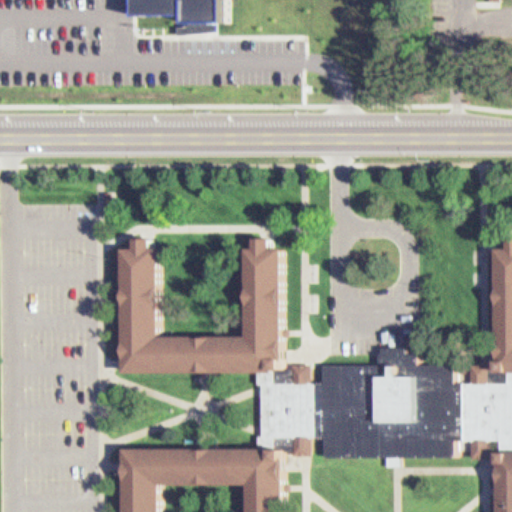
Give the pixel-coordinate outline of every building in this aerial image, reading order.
[(136,0),(136,13),(234,12),(234,0),(136,0)] [(479,0),(511,0),(511,18),(479,18),(479,0)] [(211,42),(290,42),(290,5),(211,4),(211,42)] [(117,190),(101,190),(101,215),(117,215),(117,190)] [(131,371),(210,371),(267,371),(291,370),(291,357),(291,332),(292,245),(279,245),(278,236),(271,236),(264,236),(263,246),(255,246),(255,333),(166,334),(166,247),(158,247),(158,238),(151,238),(143,237),(143,249),(132,248),(131,360),(131,371)] [(511,247),(503,247),(503,332),(503,357),(503,372),(511,372),(511,247)] [(384,353),(384,364),(329,364),(330,381),(315,382),(315,363),(306,363),(299,363),(299,370),(291,370),(267,371),(267,388),(267,427),(267,448),(307,447),(329,447),(330,457),(395,457),(462,456),(462,440),(507,440),(506,446),(506,451),(511,451),(511,372),(503,372),(485,371),(475,371),(475,381),(462,381),(461,363),(426,363),(425,352),(413,352),(413,346),(390,346),(390,353),(384,353)] [(167,511),(167,484),(255,484),(254,511),(292,511),(292,490),(292,464),(292,448),(267,448),(203,448),(129,448),(130,460),(130,511),(167,511)]
